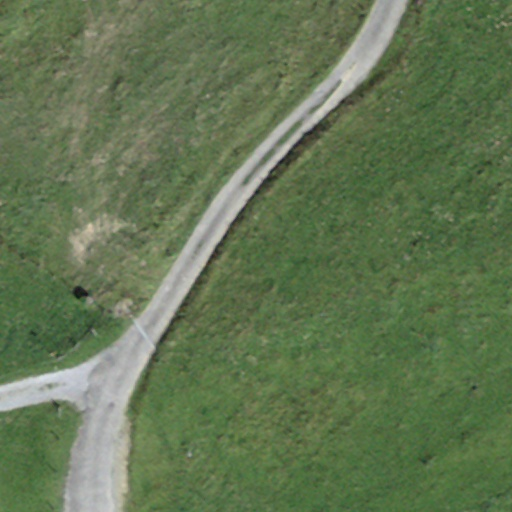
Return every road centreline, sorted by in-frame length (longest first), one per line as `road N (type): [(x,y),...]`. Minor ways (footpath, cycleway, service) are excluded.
road 1 (track): [(118,391),(216,226),(342,87),(393,0)]
road 2 (track): [(100,511),(103,441),(118,391)]
